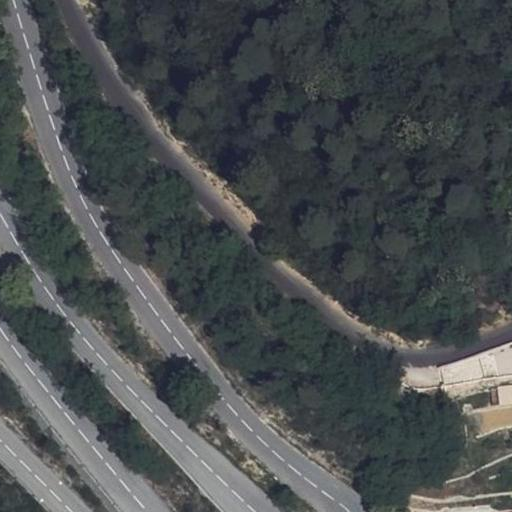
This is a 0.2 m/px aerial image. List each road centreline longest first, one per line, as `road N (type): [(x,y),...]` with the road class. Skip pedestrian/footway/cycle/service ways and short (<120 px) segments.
road 1 (tertiary): [(350,511),(225,408),(94,233),(48,131),(10,0)]
road 2 (residential): [(68,0),(145,129),(287,289),(365,344),(417,357),(472,348),(511,328)]
road 3 (tertiary): [(0,222),(80,338),(255,511)]
road 4 (tertiary): [(143,511),(0,332)]
